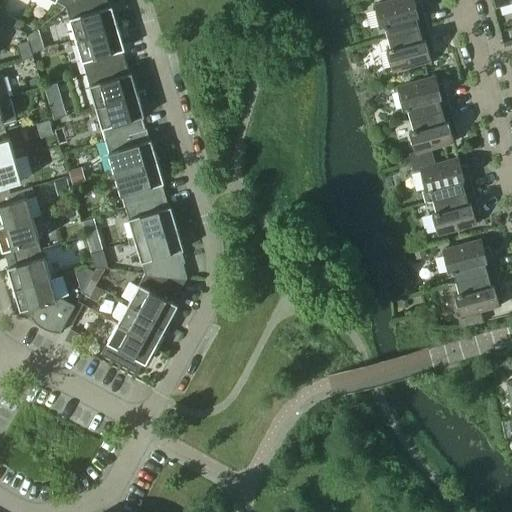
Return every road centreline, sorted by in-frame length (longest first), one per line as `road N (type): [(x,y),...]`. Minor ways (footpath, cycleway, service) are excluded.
road 1 (residential): [(146,431),(210,298),(214,270),(200,198),(135,0)]
road 2 (residential): [(511,194),(454,0)]
road 3 (residential): [(146,431),(3,353)]
